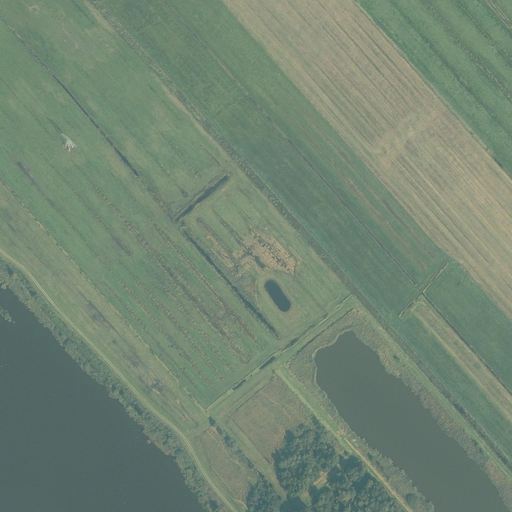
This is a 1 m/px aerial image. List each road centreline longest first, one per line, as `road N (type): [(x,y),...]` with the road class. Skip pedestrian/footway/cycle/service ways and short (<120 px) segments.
road 1 (track): [(511,479),(357,305),(183,439)]
road 2 (track): [(0,249),(177,431),(233,511)]
